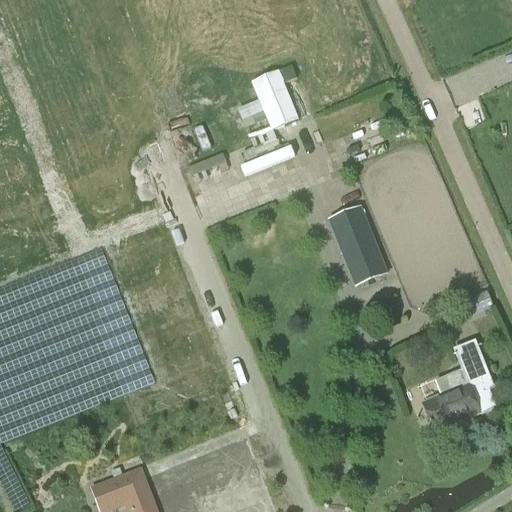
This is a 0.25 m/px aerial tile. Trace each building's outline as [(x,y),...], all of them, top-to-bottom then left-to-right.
[(290,67),(250,84),(256,99),(259,106),(270,133),(298,121),(288,99),(283,86),(296,80),(290,67)] [(328,222),(354,289),(387,276),(359,209),(328,222)] [(486,293),(457,305),(463,321),(489,311),(492,309),(486,293)] [(440,396),(422,404),(434,434),(495,408),(477,364),(443,378),(434,382),(440,396)] [(155,511),(140,471),(103,486),(113,511),(124,507),(125,511),(155,511)]
